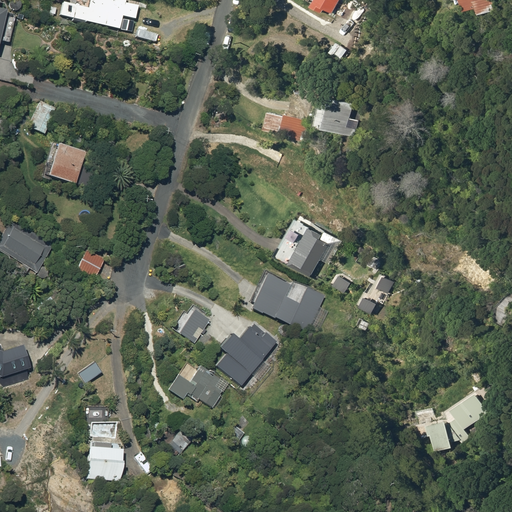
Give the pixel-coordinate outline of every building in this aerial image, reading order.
[(0,0),(0,51),(0,52),(10,10),(0,7),(0,6),(1,0),(0,0)] [(67,0),(66,0),(63,13),(121,28),(124,15),(137,18),(139,5),(120,0),(92,0),(91,6),(67,0)] [(318,0),(315,6),(326,12),(328,8),(335,12),(338,8),(356,18),(362,6),(350,0),(318,0)] [(465,0),(466,3),(469,2),(470,9),(483,6),(485,13),(501,9),(499,0),(465,0)] [(155,35),(135,31),(133,40),(153,44),(155,35)] [(361,120),(353,118),(358,102),(325,94),(316,125),(357,136),(361,120)] [(42,106),(31,129),(44,135),(55,112),(42,106)] [(282,133),(282,135),(306,143),(312,121),(288,113),(288,116),(272,111),(267,129),(282,133)] [(58,144),(48,176),(75,184),(85,152),(58,144)] [(327,211),(347,223),(361,199),(347,190),(336,207),(331,204),(327,211)] [(0,249),(0,250),(31,270),(45,248),(14,228),(0,249)] [(292,265),(313,277),(333,243),(332,243),(336,236),(329,231),(327,234),(318,228),(309,244),(305,242),(292,265)] [(86,250),(76,270),(95,280),(105,260),(86,250)] [(222,280),(211,268),(203,275),(215,287),(222,280)] [(269,271),(253,306),(307,330),(309,327),(319,331),(328,311),(318,306),(323,295),(269,271)] [(352,281),(342,274),(336,284),(346,290),(352,281)] [(389,275),(382,289),(391,293),(397,279),(389,275)] [(364,307),(376,313),(383,299),(370,293),(364,307)] [(48,299),(37,309),(43,315),(53,305),(48,299)] [(193,310),(178,333),(194,344),(210,321),(193,310)] [(217,365),(240,385),(277,341),(254,321),(240,337),(233,331),(221,346),(228,352),(217,365)] [(0,380),(2,388),(29,379),(26,369),(27,369),(20,346),(1,352),(0,352),(0,380)] [(95,360),(77,373),(86,385),(103,373),(95,360)] [(223,392),(227,385),(205,371),(206,370),(200,367),(189,383),(177,375),(168,390),(183,400),(186,395),(197,402),(198,399),(217,411),(224,401),(218,397),(222,391),(223,392)] [(98,385),(87,389),(91,399),(102,395),(98,385)] [(450,425),(435,430),(436,437),(438,436),(443,451),(457,446),(455,443),(464,440),(465,442),(474,436),(469,428),(494,411),(487,400),(475,408),(470,400),(456,410),(461,417),(452,423),(450,425)] [(69,405),(60,405),(61,429),(69,428),(69,405)] [(91,422),(90,437),(117,440),(119,422),(91,422)] [(235,426),(227,435),(237,443),(244,434),(235,426)] [(181,430),(168,445),(179,454),(192,439),(181,430)] [(46,434),(32,443),(43,458),(56,448),(46,434)] [(120,450),(121,444),(90,441),(89,447),(88,447),(85,480),(119,482),(122,450),(120,450)] [(140,447),(128,457),(143,475),(155,465),(140,447)]
